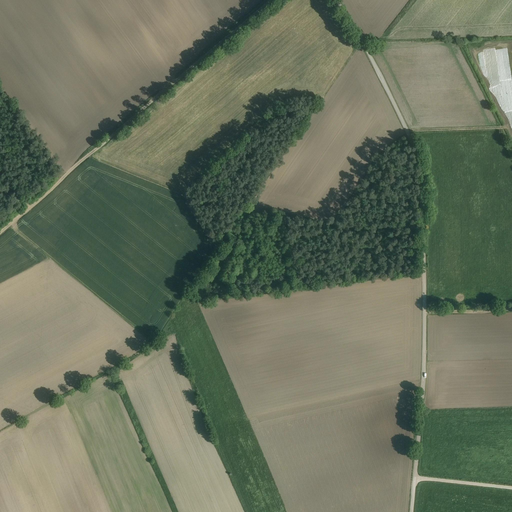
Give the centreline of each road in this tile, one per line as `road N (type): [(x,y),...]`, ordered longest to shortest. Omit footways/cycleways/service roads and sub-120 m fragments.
road 1 (track): [(337,0),(384,85),(420,175),(414,478)]
road 2 (track): [(0,233),(271,0)]
